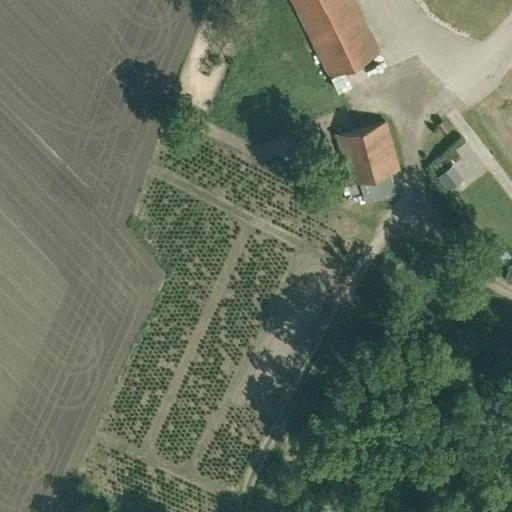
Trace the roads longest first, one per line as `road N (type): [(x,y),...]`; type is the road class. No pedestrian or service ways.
road 1 (track): [(410,178),(240,477),(236,511)]
road 2 (track): [(410,178),(426,219),(511,275)]
